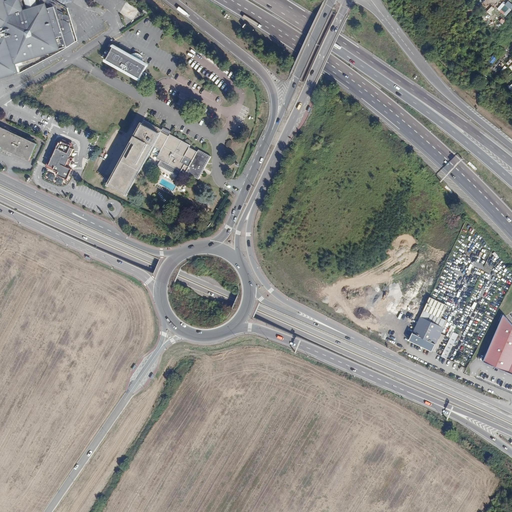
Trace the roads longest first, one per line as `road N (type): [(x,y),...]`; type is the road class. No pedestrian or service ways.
road 1 (primary): [(0,197),(511,427)]
road 2 (primary): [(511,420),(0,192)]
road 3 (motorway): [(230,0),(389,108),(511,224)]
road 4 (motorway): [(511,180),(341,47)]
road 5 (primary): [(356,341),(260,278),(248,234),(263,181)]
road 6 (motorway): [(511,161),(341,47)]
road 7 (primary): [(263,181),(347,0)]
road 8 (primary): [(184,251),(148,250),(0,182)]
road 9 (unclassified): [(47,511),(157,351)]
road 10 (primary): [(0,207),(138,272),(161,303)]
road 11 (motorway): [(511,145),(449,94),(384,15)]
road 12 (primary): [(230,329),(255,327),(398,386)]
road 13 (motorway): [(173,0),(263,74),(275,98),(271,132)]
road 14 (primary): [(511,411),(356,341)]
road 15 (primary): [(331,0),(271,132)]
road 16 (primary): [(271,132),(228,228),(207,246)]
road 17 (motorway): [(398,386),(511,452)]
road 18 (primary): [(356,341),(264,301),(250,283)]
road 19 (primary): [(398,386),(511,432)]
